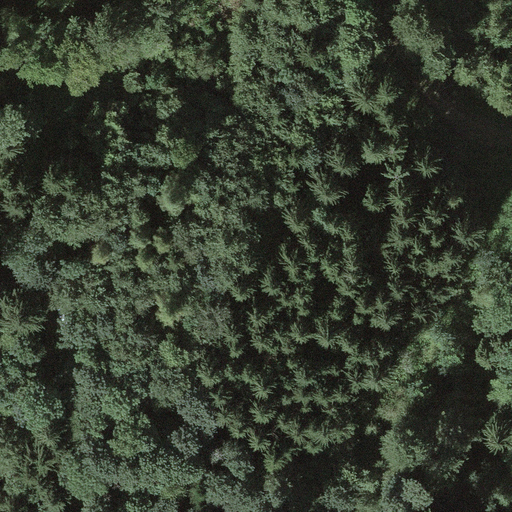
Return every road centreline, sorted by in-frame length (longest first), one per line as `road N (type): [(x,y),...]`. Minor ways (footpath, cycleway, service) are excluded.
road 1 (track): [(88,511),(53,309),(0,248)]
road 2 (track): [(511,135),(470,126),(410,58),(375,0)]
